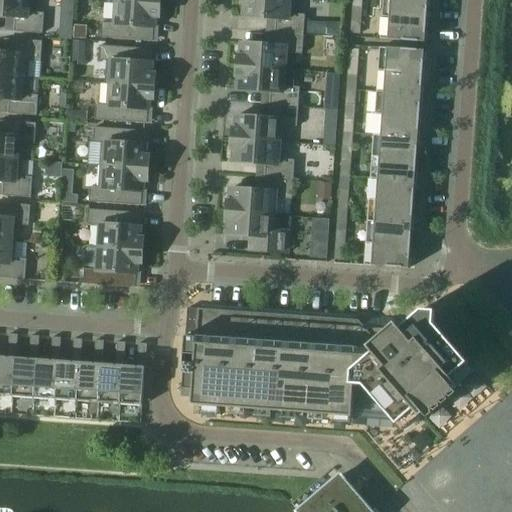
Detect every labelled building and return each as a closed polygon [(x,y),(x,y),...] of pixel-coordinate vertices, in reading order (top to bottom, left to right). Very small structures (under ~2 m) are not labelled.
[(32,13),(32,0),(0,0),(0,17),(15,18),(14,32),(42,34),(43,14),(32,13)] [(293,15),(293,0),(241,0),(241,5),(243,5),(243,18),(276,20),(275,33),(303,35),(304,15),(293,15)] [(426,20),(427,0),(390,0),(389,18),(387,41),(424,43),(426,20)] [(158,18),(159,5),(116,2),(114,24),(101,23),(100,38),(151,42),(152,28),(153,28),(154,17),(158,18)] [(352,15),(351,22),(360,23),(361,16),(361,9),(352,8),(352,15)] [(351,22),(350,34),(359,34),(360,23),(351,22)] [(326,30),(326,35),(338,36),(339,25),(333,24),(326,30)] [(302,55),(303,35),(275,33),(274,46),(241,44),(240,57),(237,56),(237,67),(284,70),(285,53),(302,55)] [(0,76),(28,78),(29,62),(40,62),(42,42),(13,40),(12,54),(0,53),(0,76)] [(105,84),(154,87),(155,75),(151,74),(152,63),(150,63),(151,50),(100,46),(99,61),(106,62),(105,84)] [(421,95),(422,74),(424,51),(387,48),(385,71),(384,93),(421,95)] [(349,50),(348,61),(357,62),(358,50),(349,50)] [(348,61),(347,76),(356,76),(357,62),(348,61)] [(283,87),(284,70),(237,67),(236,77),(238,77),(237,90),(270,92),(269,106),(298,108),(299,88),(283,87)] [(26,95),(28,78),(0,76),(0,99),(9,100),(8,114),(36,116),(38,96),(26,95)] [(347,76),(346,90),(355,91),(356,76),(347,76)] [(153,100),(154,87),(105,84),(105,85),(110,85),(108,106),(95,105),(94,120),(146,124),(147,110),(148,111),(149,99),(153,100)] [(346,90),(345,104),(354,105),(355,91),(346,90)] [(419,117),(421,95),(384,93),(382,114),(380,136),(418,138),(419,117)] [(345,104),(344,119),(353,119),(354,105),(345,104)] [(68,106),(67,116),(77,117),(78,112),(73,107),(68,106)] [(296,127),(298,108),(269,106),(268,119),(236,117),(235,129),(232,129),(232,139),(284,143),(285,126),(296,127)] [(344,119),(343,133),(352,134),(353,119),(344,119)] [(0,158),(22,160),(22,159),(17,159),(18,143),(34,144),(36,124),(7,122),(6,136),(0,135),(0,158)] [(99,166),(148,169),(149,157),(145,156),(146,145),(145,145),(145,132),(94,128),(93,143),(101,144),(99,166)] [(343,133),(342,147),(351,148),(352,134),(343,133)] [(416,160),(418,138),(380,136),(379,157),(377,179),(414,182),(416,160)] [(284,144),(284,143),(232,139),(231,150),(233,150),(232,163),(265,165),(264,178),(293,180),(294,161),(278,159),(279,144),(284,144)] [(342,147),(341,162),(350,162),(351,148),(342,147)] [(20,177),(22,160),(0,158),(0,181),(3,182),(2,196),(30,198),(32,178),(20,177)] [(341,162),(340,176),(349,177),(350,162),(341,162)] [(147,182),(148,169),(99,166),(97,188),(89,187),(88,202),(140,206),(141,192),(142,193),(143,181),(147,182)] [(340,176),(339,190),(348,191),(349,177),(340,176)] [(291,200),(293,180),(264,178),(263,191),(230,189),(229,202),(227,202),(226,212),(279,216),(279,215),(274,215),(275,199),(291,200)] [(413,203),(414,182),(377,179),(376,200),(374,222),(411,225),(413,203)] [(320,183),(319,195),(330,196),(331,184),(320,183)] [(339,190),(338,205),(347,205),(348,191),(339,190)] [(61,193),(61,203),(71,203),(71,198),(66,194),(61,193)] [(0,241),(16,242),(11,241),(12,225),(28,226),(30,206),(1,204),(0,218),(0,217),(0,241)] [(338,205),(337,219),(346,220),(347,205),(338,205)] [(98,248),(142,251),(143,239),(139,238),(140,227),(139,227),(140,214),(88,210),(87,225),(100,226),(98,248)] [(277,232),(279,216),(226,212),(225,222),(228,223),(227,235),(260,238),(259,252),(287,254),(289,233),(277,232)] [(337,219),(336,231),(345,231),(346,220),(337,219)] [(408,269),(411,225),(374,222),(371,267),(408,269)] [(336,231),(335,245),(344,245),(345,231),(336,231)] [(14,259),(16,242),(0,241),(0,278),(24,280),(26,260),(14,259)] [(335,245),(334,260),(343,261),(344,245),(335,245)] [(141,264),(142,251),(98,248),(96,270),(84,269),(83,284),(134,288),(136,267),(137,267),(137,264),(141,264)] [(56,269),(56,281),(67,281),(68,269),(56,269)] [(511,511),(511,399),(431,306),(424,311),(423,311),(422,311),(401,330),(396,324),(391,329),(388,325),(381,325),(375,327),(368,332),(358,321),(187,309),(185,337),(183,373),(182,373),(180,397),(189,398),(188,408),(357,420),(436,511),(511,511)] [(0,396),(12,397),(15,358),(16,358),(17,335),(9,335),(7,358),(0,357),(0,396)] [(15,358),(12,397),(33,399),(36,360),(37,360),(39,337),(30,336),(29,359),(16,358),(15,358)] [(36,360),(33,399),(55,400),(58,361),(59,361),(60,338),(52,338),(50,361),(37,360),(36,360)] [(58,361),(55,400),(77,402),(79,363),(80,363),(82,340),(73,339),(72,362),(59,361),(58,361)] [(79,363),(77,402),(98,403),(101,364),(102,364),(103,341),(95,341),(93,364),(80,363),(79,363)] [(101,364),(98,403),(120,405),(122,366),(123,366),(125,343),(117,342),(115,365),(102,364),(101,364)] [(122,366),(120,405),(142,406),(146,344),(138,344),(136,367),(123,366),(122,366)] [(370,511),(340,476),(298,511),(370,511)]
